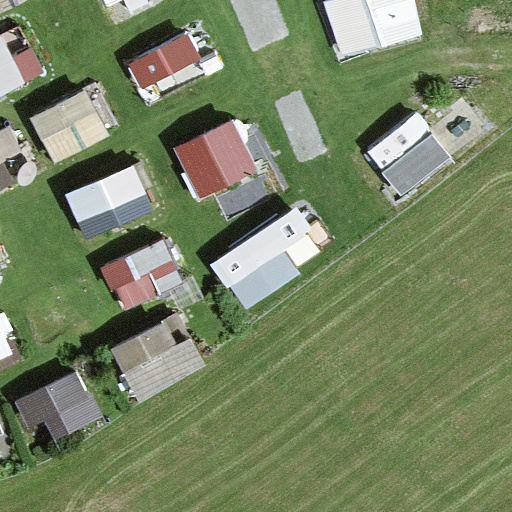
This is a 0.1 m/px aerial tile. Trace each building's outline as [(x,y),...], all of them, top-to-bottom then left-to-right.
[(339,0),(349,32),(436,5),(434,0),(339,0)] [(0,17),(0,77),(32,63),(10,13),(0,17)] [(41,88),(62,138),(119,113),(97,64),(41,88)] [(375,123),(409,170),(461,133),(427,86),(375,123)] [(201,171),(267,149),(247,90),(181,113),(201,171)] [(0,111),(0,171),(44,153),(22,102),(0,111)] [(92,211),(164,184),(145,136),(74,163),(92,211)] [(112,239),(129,284),(190,261),(174,216),(112,239)] [(0,260),(16,253),(0,220),(0,260)] [(119,316),(143,373),(214,344),(190,286),(119,316)] [(9,290),(0,293),(0,340),(25,331),(9,290)] [(30,368),(48,417),(110,395),(92,346),(30,368)]
